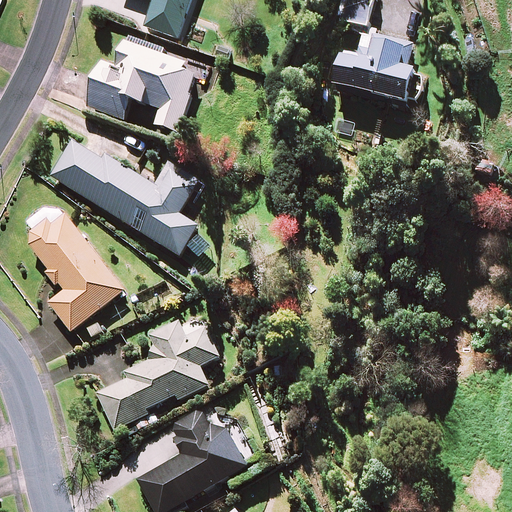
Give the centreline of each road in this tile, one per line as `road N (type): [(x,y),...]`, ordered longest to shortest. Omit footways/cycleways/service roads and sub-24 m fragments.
road 1 (residential): [(0,341),(58,511)]
road 2 (residential): [(0,130),(56,0)]
